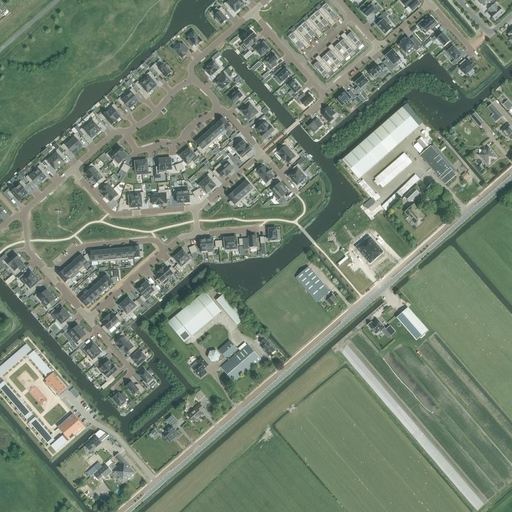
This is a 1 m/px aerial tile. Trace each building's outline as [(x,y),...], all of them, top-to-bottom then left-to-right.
[(232,0),(228,0),(224,4),(228,9),(230,7),(231,7),(232,8),(231,8),(232,8),(233,9),(232,9),(233,10),(233,9),(235,12),(237,11),(238,10),(239,10),(238,10),(239,9),(240,9),(240,8),(232,0)] [(232,0),(240,8),(241,8),(241,7),(242,7),(242,6),(243,6),(244,4),(242,1),(241,1),(241,0),(240,0),(241,0),(240,0),(232,0)] [(400,0),(403,2),(402,3),(407,8),(405,9),(409,13),(412,10),(412,11),(420,4),(416,0),(412,0),(400,0)] [(319,4),(317,6),(333,24),(335,23),(333,20),(337,16),(326,3),(322,7),(319,4)] [(492,13),(490,15),(495,20),(504,13),(499,7),(498,7),(495,4),(488,10),(492,13)] [(370,5),(362,12),(367,17),(373,12),(375,15),(382,9),(379,6),(377,8),(375,6),(373,8),(370,5)] [(318,10),(313,14),(324,27),(329,23),(332,26),(333,24),(317,6),(315,8),(318,10)] [(219,11),(214,15),(216,18),(215,19),(218,22),(219,22),(220,22),(220,23),(221,23),(221,24),(222,24),(223,23),(224,23),(225,21),(226,21),(225,21),(227,20),(227,19),(223,15),(223,14),(225,12),(221,8),(218,10),(219,11)] [(381,21),(377,25),(385,35),(392,29),(389,25),(391,23),(386,17),(388,15),(386,12),(378,18),(381,21)] [(306,15),(305,17),(321,36),(323,34),(320,31),(324,27),(313,14),(309,18),(306,15)] [(305,22),(300,25),(312,38),(316,34),(319,37),(321,36),(305,17),(303,19),(305,22)] [(423,20),(417,25),(421,30),(424,28),(427,31),(431,28),(435,33),(438,30),(434,26),(436,23),(435,22),(433,18),(432,19),(431,17),(428,20),(427,20),(427,21),(426,22),(425,22),(423,20)] [(294,27),(292,28),(308,47),(310,45),(307,42),(312,38),(300,25),(296,29),(294,27)] [(292,33),(288,37),(299,49),(303,45),(306,48),(308,47),(292,28),(290,30),(292,33)] [(193,31),(188,36),(190,39),(187,41),(192,47),(192,46),(192,47),(193,46),(192,46),(195,44),(196,46),(196,45),(198,44),(198,45),(198,44),(199,45),(199,44),(202,42),(202,41),(200,40),(201,39),(200,39),(200,38),(199,38),(197,35),(196,34),(193,31)] [(256,37),(251,31),(248,33),(247,33),(241,38),(242,39),(241,39),(244,43),(240,46),(245,52),(253,44),(251,42),(256,37)] [(344,33),(342,34),(358,53),(360,51),(358,49),(363,44),(352,32),(347,36),(344,33)] [(439,32),(432,38),(434,41),(437,39),(444,47),(450,42),(443,33),(441,35),(439,32)] [(343,39),(339,43),(350,56),(354,52),(357,55),(358,53),(342,34),(340,36),(343,39)] [(402,44),(400,46),(406,52),(413,47),(417,51),(422,46),(414,37),(410,40),(408,38),(406,41),(405,39),(401,42),(402,44)] [(430,39),(424,45),(426,47),(432,42),(430,39)] [(261,56),(269,49),(264,43),(262,44),(260,42),(253,48),(261,56)] [(189,49),(184,43),(181,45),(180,45),(175,49),(175,50),(175,51),(176,51),(176,52),(177,52),(180,55),(179,55),(180,56),(181,56),(180,56),(181,57),(182,58),(183,58),(183,59),(183,58),(186,56),(186,55),(187,53),(188,53),(187,53),(188,53),(186,52),(189,50),(189,49)] [(331,44),(330,46),(346,64),(348,62),(345,60),(350,56),(339,43),(334,47),(331,44)] [(330,50),(326,54),(337,67),(341,63),(344,66),(346,64),(330,46),(328,47),(330,50)] [(453,46),(448,52),(455,60),(452,63),(454,66),(461,60),(459,58),(461,55),(453,46)] [(246,59),(252,54),(248,50),(242,55),(246,59)] [(391,50),(387,53),(388,54),(386,56),(391,62),(387,65),(392,70),(397,65),(396,63),(400,59),(392,50),(392,51),(391,50)] [(270,71),(276,66),(274,63),(278,59),(273,53),(271,55),(270,55),(267,57),(268,58),(265,60),(266,62),(268,64),(266,66),(270,71)] [(319,55),(317,57),(333,75),(335,74),(333,71),(337,67),(326,54),(321,58),(319,55)] [(317,62),(313,66),(324,78),(329,74),(331,77),(333,75),(317,57),(315,59),(317,62)] [(467,62),(465,60),(459,64),(462,67),(460,69),(465,74),(468,72),(469,72),(472,70),(471,69),(474,66),(471,63),(469,61),(467,62)] [(207,70),(206,71),(208,73),(207,73),(208,73),(208,74),(209,74),(209,75),(210,75),(210,76),(211,76),(214,74),(214,73),(215,73),(215,72),(216,72),(218,74),(223,70),(221,67),(216,62),(214,63),(213,62),(212,63),(211,64),(210,65),(210,64),(210,65),(209,65),(209,66),(208,67),(209,68),(207,69),(207,70)] [(155,64),(152,67),(159,75),(159,74),(161,73),(166,77),(167,76),(168,76),(169,74),(170,74),(171,73),(171,72),(171,71),(170,72),(170,71),(170,70),(169,70),(170,69),(167,66),(166,66),(163,63),(158,67),(155,64)] [(377,64),(368,72),(373,78),(378,73),(380,75),(383,72),(386,75),(388,73),(386,70),(382,65),(380,67),(377,64)] [(281,68),(273,75),(276,78),(277,77),(282,82),(288,77),(289,77),(289,76),(292,74),(288,70),(288,71),(286,69),(283,71),(281,68)] [(148,75),(143,79),(152,89),(153,89),(154,88),(155,87),(157,85),(154,82),(153,81),(152,80),(152,79),(154,78),(155,78),(154,78),(155,77),(150,72),(147,74),(148,75)] [(223,91),(232,83),(227,77),(225,74),(220,78),(222,81),(218,85),(223,91)] [(358,87),(355,90),(359,94),(366,88),(364,86),(368,82),(363,76),(355,83),(358,87)] [(138,81),(135,84),(140,90),(141,90),(143,88),(144,89),(145,90),(148,93),(149,92),(150,92),(150,91),(151,91),(151,90),(152,90),(152,89),(143,79),(139,83),(138,81)] [(297,92),(301,89),(294,80),(293,81),(292,80),(289,83),(290,84),(288,86),(295,94),(292,96),(294,98),(295,98),(297,96),(299,94),(297,92)] [(132,89),(125,95),(134,105),(135,105),(135,104),(136,104),(136,103),(137,103),(139,101),(136,98),(137,98),(136,98),(135,97),(135,96),(134,96),(134,95),(135,95),(134,95),(136,93),(136,94),(137,93),(136,93),(137,93),(132,89)] [(243,94),(242,95),(237,89),(228,97),(233,103),(238,99),(240,101),(245,97),(243,94)] [(340,97),(337,100),(342,106),(351,98),(352,100),(354,99),(355,100),(353,102),(356,105),(361,101),(357,96),(356,97),(351,91),(347,94),(346,92),(343,94),(342,94),(339,97),(340,97)] [(307,96),(304,93),(296,100),(299,104),(301,102),(306,107),(314,100),(309,94),(307,96)] [(120,98),(118,100),(122,106),(123,105),(124,104),(125,104),(125,103),(130,109),(131,107),(131,108),(132,107),(133,107),(133,106),(134,106),(134,105),(125,95),(121,98),(120,98)] [(244,109),(241,111),(243,113),(243,114),(243,113),(244,114),(244,115),(244,114),(245,115),(245,116),(256,107),(250,100),(245,104),(247,107),(247,106),(247,107),(246,108),(246,107),(245,108),(246,108),(245,109),(245,108),(244,109)] [(114,104),(107,110),(116,120),(118,119),(119,118),(120,117),(118,114),(118,113),(116,112),(117,112),(116,112),(116,111),(118,109),(114,104)] [(492,105),(487,108),(491,112),(493,115),(491,116),(496,122),(498,120),(502,116),(495,108),(492,105)] [(335,114),(329,106),(323,111),(325,113),(322,115),(329,123),(334,119),(332,117),(335,114)] [(256,107),(245,116),(246,116),(246,117),(247,117),(247,118),(248,118),(248,119),(249,120),(252,118),(253,118),(253,117),(254,117),(255,116),(257,118),(262,114),(256,107)] [(342,160),(358,179),(360,177),(377,163),(381,159),(418,127),(402,108),(342,160)] [(102,113),(99,116),(104,121),(106,119),(107,119),(108,120),(108,121),(108,120),(109,121),(108,121),(109,122),(110,122),(109,123),(110,123),(111,123),(110,124),(111,124),(112,125),(112,124),(112,125),(112,124),(113,124),(113,123),(115,122),(116,121),(116,120),(107,110),(108,112),(104,116),(102,113)] [(93,119),(87,124),(96,134),(97,134),(97,133),(98,133),(99,132),(100,130),(98,127),(97,126),(96,125),(96,124),(98,123),(100,121),(93,112),(90,115),(93,119)] [(475,112),(470,116),(479,126),(484,123),(475,112)] [(223,118),(219,122),(227,131),(231,127),(223,118)] [(311,124),(308,127),(311,129),(311,130),(311,131),(312,131),(314,133),(319,129),(320,128),(319,128),(323,125),(321,122),(317,118),(311,124)] [(260,127),(257,129),(258,130),(259,131),(258,131),(259,131),(260,132),(259,132),(260,133),(260,132),(261,134),(271,125),(268,120),(265,123),(263,120),(258,124),(258,125),(260,127)] [(219,123),(214,126),(222,135),(223,136),(227,132),(226,131),(227,131),(219,122),(218,122),(219,123)] [(87,124),(80,130),(84,135),(85,135),(84,134),(86,133),(87,133),(86,133),(87,133),(88,134),(87,134),(88,134),(89,135),(88,135),(89,135),(92,138),(93,137),(94,137),(93,136),(94,136),(95,136),(95,135),(96,135),(96,134),(87,124)] [(508,137),(511,140),(511,139),(511,128),(508,124),(501,130),(507,138),(508,137)] [(261,134),(261,135),(262,135),(262,136),(264,137),(263,137),(264,138),(264,137),(264,138),(265,138),(265,139),(266,138),(267,137),(268,136),(269,135),(270,135),(269,135),(271,134),(273,136),(278,131),(276,129),(275,129),(271,125),(261,134)] [(214,126),(210,130),(217,139),(222,135),(214,126)] [(210,130),(205,134),(213,143),(217,139),(210,130)] [(75,134),(69,140),(78,150),(79,150),(79,149),(80,149),(80,148),(81,148),(81,147),(82,146),(80,143),(79,142),(79,141),(78,141),(78,140),(80,139),(80,138),(76,134),(75,134)] [(205,134),(201,138),(208,147),(213,143),(205,134)] [(201,138),(196,142),(200,146),(197,148),(198,150),(201,153),(208,147),(201,138)] [(69,140),(62,146),(66,151),(66,150),(68,149),(69,149),(68,149),(69,148),(69,149),(69,150),(69,149),(71,151),(73,154),(75,152),(75,153),(76,152),(75,152),(76,152),(77,151),(78,151),(78,150),(69,140)] [(235,143),(231,147),(237,154),(247,145),(246,144),(246,143),(246,144),(245,143),(245,142),(245,143),(244,142),(244,141),(243,141),(240,143),(240,144),(239,145),(238,145),(238,146),(236,143),(235,143)] [(281,150),(278,153),(281,156),(280,156),(282,159),(292,150),(287,145),(285,142),(279,147),(281,150)] [(247,145),(237,154),(241,159),(240,159),(242,162),(248,157),(246,155),(247,154),(247,153),(248,153),(248,152),(249,152),(250,152),(249,151),(250,151),(251,151),(250,151),(251,150),(251,149),(250,149),(250,148),(249,147),(249,146),(248,146),(248,145),(247,145)] [(431,147),(420,155),(426,162),(427,162),(445,184),(446,184),(456,175),(454,173),(456,171),(452,166),(445,158),(442,160),(437,154),(440,152),(434,145),(431,147)] [(112,150),(106,154),(109,157),(113,161),(124,152),(124,151),(123,151),(123,150),(122,150),(121,149),(121,148),(120,148),(120,147),(119,148),(118,148),(118,149),(117,149),(117,150),(116,150),(116,151),(115,151),(114,152),(112,150)] [(486,149),(478,155),(488,166),(498,158),(489,147),(486,150),(486,149)] [(185,152),(194,163),(201,156),(199,155),(197,152),(196,152),(194,154),(193,153),(193,152),(192,152),(192,151),(189,148),(188,150),(187,150),(186,151),(185,152)] [(58,149),(51,156),(60,166),(60,165),(60,166),(61,165),(62,164),(63,164),(63,163),(64,162),(62,159),(62,158),(61,159),(61,158),(61,157),(60,156),(62,154),(58,149)] [(292,150),(282,159),(284,161),(285,161),(287,163),(291,161),(293,163),(300,157),(293,149),(292,150)] [(124,152),(113,161),(117,165),(123,161),(123,160),(124,159),(125,159),(127,156),(127,155),(127,156),(126,155),(126,154),(126,155),(125,154),(125,153),(124,152)] [(182,155),(180,156),(183,159),(183,160),(184,160),(184,161),(189,167),(194,163),(185,152),(184,153),(184,152),(184,153),(183,154),(183,153),(183,154),(182,155),(182,154),(182,155)] [(51,156),(44,162),(48,166),(50,164),(50,165),(50,164),(51,164),(52,165),(51,166),(52,166),(53,166),(52,167),(53,167),(55,170),(57,168),(58,167),(58,168),(59,167),(58,167),(59,166),(59,167),(60,166),(59,166),(60,166),(51,156)] [(156,167),(157,174),(161,174),(161,173),(166,173),(165,159),(164,159),(163,159),(162,159),(161,159),(159,160),(159,163),(159,164),(159,166),(160,167),(159,167),(156,167)] [(221,165),(221,166),(229,174),(231,173),(231,172),(232,171),(233,170),(232,170),(234,169),(233,168),(231,166),(233,164),(229,159),(227,161),(221,165)] [(142,161),(141,161),(142,175),(148,174),(148,175),(152,175),(151,168),(148,168),(148,166),(148,165),(147,161),(145,161),(144,161),(143,161),(142,161)] [(86,173),(85,174),(87,175),(87,176),(88,177),(88,178),(90,179),(89,180),(99,171),(99,172),(100,171),(95,165),(94,166),(92,164),(86,168),(87,169),(88,171),(89,171),(87,173),(87,172),(86,173)] [(215,170),(213,172),(218,177),(220,175),(222,177),(222,178),(222,177),(223,178),(224,177),(225,177),(226,176),(227,176),(229,174),(229,175),(229,174),(221,166),(221,165),(220,164),(214,169),(215,170)] [(295,171),(289,176),(293,181),(304,172),(300,168),(301,167),(298,164),(293,169),(295,171)] [(40,165),(33,171),(42,182),(42,181),(43,181),(42,181),(43,180),(44,180),(44,179),(44,180),(45,179),(46,178),(44,175),(44,174),(44,175),(42,173),(43,173),(42,173),(42,172),(44,170),(40,165)] [(259,166),(254,170),(257,173),(256,173),(261,178),(270,171),(268,168),(267,169),(265,166),(261,169),(259,166)] [(33,171),(26,178),(30,182),(32,180),(32,181),(32,180),(33,180),(33,181),(35,183),(34,183),(35,183),(37,186),(39,184),(40,183),(41,183),(40,183),(41,182),(42,182),(41,182),(42,182),(33,171)] [(99,171),(89,180),(90,180),(91,181),(91,182),(92,182),(93,183),(94,183),(95,185),(96,184),(96,183),(98,182),(100,184),(106,179),(104,177),(99,172),(99,171)] [(270,171),(261,178),(266,184),(266,183),(269,186),(273,182),(271,179),(274,176),(272,173),(270,171)] [(304,172),(293,181),(297,185),(302,181),(304,184),(310,179),(304,172)] [(209,173),(202,179),(211,190),(212,189),(212,190),(212,189),(213,188),(213,189),(213,188),(214,188),(214,187),(216,186),(213,183),(213,182),(213,183),(212,182),(212,181),(211,180),(213,178),(209,173)] [(202,179),(198,183),(203,189),(203,190),(204,190),(204,191),(207,194),(208,192),(209,192),(209,191),(210,191),(211,190),(211,191),(211,190),(202,179)] [(20,184),(16,187),(24,197),(25,196),(26,196),(26,195),(27,195),(27,194),(28,194),(28,193),(26,190),(25,190),(24,189),(24,188),(23,188),(24,188),(26,186),(26,185),(23,182),(22,181),(21,181),(19,183),(20,184)] [(247,181),(242,185),(250,194),(254,190),(247,181)] [(102,190),(101,191),(102,193),(103,194),(103,195),(105,197),(113,189),(109,184),(106,182),(102,186),(104,188),(102,190),(101,190),(102,190)] [(273,185),(267,190),(270,193),(272,190),(276,194),(276,195),(284,187),(280,183),(275,187),(273,185)] [(242,185),(237,189),(245,198),(250,194),(242,185)] [(419,193),(422,196),(425,194),(416,185),(404,197),(410,202),(419,193)] [(10,191),(7,193),(12,198),(14,196),(15,197),(16,197),(16,198),(17,198),(17,199),(18,199),(18,200),(18,201),(19,200),(19,201),(20,201),(21,200),(22,199),(23,199),(23,198),(24,198),(24,197),(16,187),(11,191),(10,191)] [(276,194),(274,196),(278,200),(277,201),(279,204),(285,199),(283,197),(288,192),(284,187),(276,195),(276,194)] [(113,189),(105,197),(106,199),(107,199),(108,200),(109,201),(109,200),(110,202),(111,201),(113,199),(114,199),(115,201),(115,202),(115,201),(116,201),(118,200),(120,197),(118,195),(113,189)] [(183,189),(173,190),(174,196),(177,196),(177,197),(177,199),(178,199),(178,203),(180,203),(181,203),(182,203),(183,203),(184,203),(183,189)] [(233,193),(241,202),(245,198),(237,189),(233,193)] [(169,190),(158,191),(159,193),(160,205),(162,205),(163,205),(163,204),(165,204),(167,203),(167,202),(167,199),(170,199),(169,190)] [(144,192),(135,193),(136,207),(137,207),(138,207),(139,207),(140,207),(142,206),(142,202),(141,201),(142,201),(141,199),(142,199),(145,199),(144,192)] [(152,194),(148,194),(149,201),(152,201),(152,200),(153,203),(152,203),(153,203),(153,205),(155,205),(157,204),(157,205),(158,205),(160,205),(159,193),(152,194)] [(233,193),(228,197),(231,201),(229,203),(231,206),(234,204),(236,206),(241,202),(233,193)] [(372,198),(364,205),(366,208),(375,202),(372,198)] [(407,208),(408,210),(405,212),(416,225),(424,217),(414,205),(411,207),(409,206),(407,208)] [(276,228),(269,229),(270,242),(278,242),(276,228)] [(256,236),(249,236),(250,249),(257,248),(257,244),(258,244),(258,239),(256,239),(256,236)] [(133,247),(133,248),(134,257),(134,258),(140,257),(140,258),(144,258),(143,251),(140,252),(139,247),(133,247)] [(183,250),(178,254),(187,264),(192,260),(183,250)] [(91,254),(87,254),(89,260),(92,260),(92,262),(98,262),(97,251),(91,252),(91,254)] [(2,261),(2,262),(5,264),(9,268),(19,259),(20,259),(16,254),(10,259),(8,257),(2,261)] [(82,255),(77,259),(83,266),(88,262),(89,260),(87,254),(84,257),(82,255)] [(178,254),(174,258),(179,264),(176,266),(181,271),(184,269),(183,268),(187,264),(178,254)] [(19,259),(9,268),(15,275),(25,267),(23,264),(19,259)] [(77,259),(72,263),(79,271),(80,272),(85,268),(83,266),(77,259)] [(72,263),(68,267),(74,274),(79,271),(72,263)] [(163,268),(161,270),(168,279),(173,274),(176,272),(172,267),(169,269),(166,266),(163,269),(163,268)] [(68,267),(64,271),(71,280),(75,276),(76,276),(74,274),(68,267)] [(330,292),(308,267),(296,277),(318,302),(324,297),(327,301),(331,306),(338,301),(333,295),(331,297),(328,294),(330,292)] [(158,273),(156,276),(158,279),(156,281),(160,285),(162,283),(164,285),(170,280),(168,279),(161,270),(158,272),(158,273)] [(63,271),(58,275),(66,284),(71,280),(64,271),(63,271)] [(24,274),(19,279),(25,286),(35,277),(31,272),(26,277),(24,274)] [(106,274),(101,278),(109,287),(114,283),(106,274)] [(35,277),(25,286),(29,290),(28,291),(31,293),(36,289),(34,286),(39,281),(35,277)] [(101,278),(97,282),(98,283),(104,291),(109,287),(101,278)] [(147,282),(142,286),(151,296),(156,292),(156,293),(159,291),(159,290),(155,287),(154,285),(152,287),(147,282)] [(98,283),(94,287),(100,294),(104,291),(98,283)] [(93,286),(88,291),(89,291),(95,299),(100,294),(94,287),(93,286)] [(142,286),(138,290),(143,295),(140,298),(144,302),(151,296),(142,286)] [(39,292),(34,296),(41,304),(51,295),(47,290),(41,295),(39,292)] [(89,291),(85,295),(91,302),(95,299),(89,291)] [(168,322),(185,342),(218,313),(221,311),(204,291),(168,322)] [(83,293),(78,298),(86,307),(91,302),(85,295),(83,293)] [(224,294),(216,300),(237,324),(245,318),(224,294)] [(51,295),(41,304),(44,308),(46,311),(52,306),(50,304),(55,299),(51,295)] [(129,298),(124,302),(133,312),(140,306),(136,301),(134,303),(129,298)] [(124,302),(120,306),(125,311),(122,313),(126,318),(133,312),(124,302)] [(408,307),(396,317),(416,340),(428,330),(408,307)] [(55,310),(50,314),(56,321),(66,312),(62,308),(57,313),(55,310)] [(56,321),(54,323),(60,330),(62,328),(64,330),(69,326),(67,324),(65,322),(70,317),(66,312),(56,321)] [(109,315),(107,317),(114,326),(119,321),(122,319),(118,314),(115,316),(112,313),(109,316),(109,315)] [(105,320),(102,322),(105,326),(102,328),(107,333),(110,331),(109,330),(114,326),(107,317),(104,319),(105,320)] [(377,319),(373,323),(372,322),(368,325),(376,334),(379,332),(385,328),(377,319)] [(69,326),(64,330),(66,332),(72,339),(82,330),(78,325),(73,330),(70,328),(69,326)] [(390,326),(385,330),(391,336),(395,332),(390,326)] [(82,330),(72,339),(75,343),(75,344),(77,347),(78,346),(83,342),(80,339),(86,335),(82,330)] [(275,351),(265,338),(260,333),(257,335),(258,337),(259,336),(263,340),(260,342),(263,346),(262,348),(269,356),(275,351)] [(120,340),(116,343),(119,346),(118,347),(120,349),(129,341),(124,336),(122,334),(117,338),(120,340)] [(129,341),(120,349),(123,351),(126,354),(129,351),(131,354),(137,349),(134,346),(136,345),(131,340),(129,341)] [(227,359),(237,350),(229,341),(219,350),(227,359)] [(86,345),(81,350),(87,357),(97,348),(94,343),(88,348),(86,345)] [(51,446),(56,452),(68,442),(67,441),(69,440),(70,441),(85,427),(73,414),(58,427),(64,435),(63,436),(56,441),(55,440),(35,417),(35,418),(33,415),(4,381),(3,382),(0,377),(27,354),(28,356),(47,378),(45,380),(47,382),(45,383),(50,389),(51,387),(58,395),(66,388),(57,377),(56,377),(53,373),(34,351),(32,352),(31,351),(32,350),(26,344),(0,367),(0,389),(27,420),(30,422),(29,423),(49,445),(50,444),(52,445),(51,446)] [(248,344),(221,367),(234,383),(261,359),(248,344)] [(97,348),(87,357),(91,361),(90,362),(93,364),(97,361),(98,360),(96,357),(101,352),(97,348)] [(139,350),(133,356),(135,358),(134,359),(135,361),(135,362),(138,366),(148,357),(143,351),(141,353),(139,350)] [(210,351),(208,357),(212,362),(218,360),(220,355),(216,350),(210,351)] [(195,374),(197,376),(198,375),(201,378),(207,373),(203,369),(205,368),(206,367),(205,367),(207,365),(208,365),(201,358),(198,361),(199,363),(193,369),(196,373),(195,374)] [(101,363),(96,368),(98,371),(99,371),(102,374),(113,365),(109,361),(103,366),(101,363)] [(113,365),(102,374),(106,379),(105,380),(108,382),(114,378),(111,375),(117,370),(113,365)] [(145,370),(139,375),(144,381),(142,383),(147,389),(150,387),(149,385),(154,380),(145,370)] [(132,381),(126,386),(128,389),(128,390),(131,393),(132,393),(133,395),(139,390),(141,392),(143,390),(139,384),(136,386),(132,381)] [(73,388),(70,391),(76,399),(80,396),(73,388)] [(201,390),(194,395),(200,401),(206,396),(201,390)] [(117,395),(113,398),(122,408),(127,403),(125,401),(128,398),(123,393),(120,395),(119,394),(117,395)] [(188,416),(194,422),(197,419),(197,418),(198,417),(199,417),(202,414),(201,412),(204,409),(200,404),(195,408),(196,409),(188,416)] [(177,421),(175,418),(172,415),(169,418),(174,424),(177,421)] [(167,433),(164,436),(169,442),(173,439),(174,440),(174,439),(175,438),(176,438),(175,437),(180,434),(174,428),(172,426),(172,425),(165,431),(167,433)] [(102,443),(97,436),(85,446),(90,451),(95,447),(96,448),(102,443)] [(98,470),(94,474),(99,480),(103,476),(105,478),(110,473),(114,478),(114,477),(118,481),(118,482),(121,485),(123,483),(123,484),(135,473),(124,461),(118,454),(115,457),(121,463),(117,467),(113,462),(113,463),(110,465),(109,468),(106,464),(102,467),(98,470)] [(98,470),(96,469),(94,466),(87,473),(90,477),(94,474),(98,470)]
